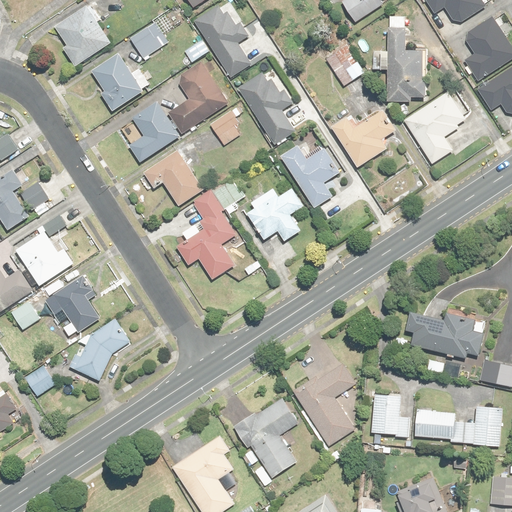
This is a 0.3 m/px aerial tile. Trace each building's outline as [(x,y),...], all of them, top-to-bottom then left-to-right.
[(209,0),(190,0),(196,8),(209,0)] [(393,0),(345,0),(342,2),(357,24),(393,0)] [(487,8),(482,0),(425,0),(436,16),(446,9),(459,27),(487,8)] [(226,18),(219,7),(197,22),(233,79),(253,66),(241,47),(251,40),(234,13),(226,18)] [(113,45),(88,8),(57,28),(70,48),(66,50),(77,68),(113,45)] [(511,62),(511,46),(496,20),(466,37),(477,56),(467,62),(479,82),(511,62)] [(167,46),(153,26),(132,40),(146,61),(167,46)] [(409,31),(391,31),(391,53),(375,53),(375,71),(390,72),(390,103),(412,104),(412,99),(427,99),(427,79),(425,79),(426,53),(409,53),(409,31)] [(211,53),(205,43),(187,53),(193,64),(211,53)] [(133,75),(121,56),(95,73),(107,92),(103,95),(115,113),(153,88),(142,70),(133,75)] [(234,102),(208,62),(179,81),(192,101),(172,114),(185,134),(234,102)] [(359,64),(339,77),(346,88),(366,75),(359,64)] [(511,73),(481,92),(493,112),(502,107),(510,120),(511,118),(511,73)] [(271,86),(264,75),(241,90),(276,145),(296,132),(283,112),(295,105),(287,92),(282,95),(275,83),(271,86)] [(460,128),(469,122),(451,94),(406,122),(436,169),(456,156),(448,143),(463,134),(460,128)] [(182,139),(160,105),(136,120),(148,138),(133,148),(143,164),(182,139)] [(397,133),(383,110),(357,126),(353,118),(335,129),(360,169),(390,151),(385,141),(397,133)] [(242,136),(229,115),(212,125),(226,147),(242,136)] [(0,140),(0,163),(20,151),(10,134),(0,140)] [(311,161),(303,148),(285,159),(317,210),(336,198),(327,184),(342,175),(326,151),(311,161)] [(206,192),(182,153),(147,174),(156,190),(166,184),(181,207),(206,192)] [(26,185),(16,170),(0,180),(0,215),(11,233),(34,219),(16,192),(26,185)] [(236,203),(246,196),(235,179),(215,191),(232,216),(241,210),(236,203)] [(49,210),(68,197),(59,185),(52,190),(45,180),(23,195),(34,212),(45,205),(49,210)] [(226,246),(239,238),(223,213),(226,211),(213,191),(192,205),(209,231),(181,250),(192,268),(202,262),(215,282),(239,267),(226,246)] [(305,208),(294,191),(281,199),(276,191),(254,204),(258,211),(250,215),(266,241),(281,232),(287,243),(303,233),(292,216),(305,208)] [(69,227),(63,217),(46,227),(52,237),(69,227)] [(60,254),(47,233),(19,252),(42,288),(76,265),(67,250),(60,254)] [(8,281),(0,269),(0,314),(35,292),(21,272),(8,281)] [(44,292),(49,299),(46,301),(60,325),(70,320),(79,335),(102,322),(88,298),(95,294),(85,278),(66,289),(61,282),(44,292)] [(42,320),(30,301),(13,312),(25,331),(42,320)] [(489,323),(448,315),(447,321),(414,314),(410,332),(418,334),(415,347),(468,359),(469,354),(481,357),(486,336),(489,323)] [(406,320),(390,317),(387,335),(403,338),(406,320)] [(88,349),(86,353),(81,351),(72,368),(77,370),(102,383),(117,355),(116,355),(135,345),(121,320),(84,341),(88,349)] [(465,370),(432,360),(428,370),(461,381),(465,370)] [(511,366),(487,362),(483,382),(511,387),(511,366)] [(360,385),(348,365),(319,382),(317,380),(297,393),(331,447),(357,431),(337,399),(360,385)] [(58,386),(47,368),(28,380),(40,398),(58,386)] [(0,435),(16,425),(10,416),(18,411),(8,396),(0,401),(0,435)] [(402,398),(377,396),(374,434),(410,437),(412,416),(401,415),(402,398)] [(256,471),(267,488),(275,482),(273,479),(298,463),(281,436),(299,425),(283,399),(237,428),(251,451),(246,454),(253,466),(262,461),(264,466),(256,471)] [(505,410),(479,408),(477,425),(457,423),(458,415),(420,412),(418,438),(453,441),(452,443),(501,447),(505,410)] [(231,452),(222,438),(175,468),(203,511),(226,511),(236,506),(220,481),(235,471),(225,456),(231,452)] [(511,479),(494,479),(493,505),(511,506),(511,479)] [(447,511),(442,511),(431,481),(401,492),(406,507),(401,508),(402,511),(448,511),(449,511),(447,511)] [(337,511),(328,497),(303,511),(337,511)]
